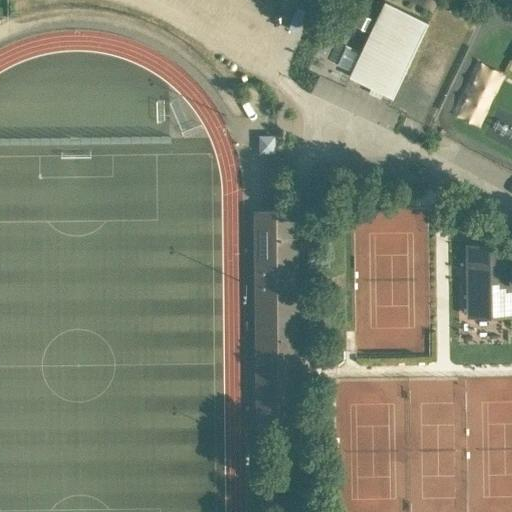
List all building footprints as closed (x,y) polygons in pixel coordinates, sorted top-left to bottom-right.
[(429,20),(386,0),(350,75),(393,96),(429,20)] [(354,66),(359,49),(347,45),(341,62),(354,66)] [(484,60),(458,113),(481,124),(507,71),(484,60)] [(296,325),(294,209),(270,209),(271,261),(265,261),(265,293),(271,293),(271,326),(296,325)] [(511,283),(511,242),(470,243),(471,264),(479,264),(479,278),(471,278),(471,303),(511,302),(511,283)] [(296,325),(271,326),(271,333),(265,333),(266,385),(272,385),(272,407),(266,407),(267,424),(297,424),(296,325)]
